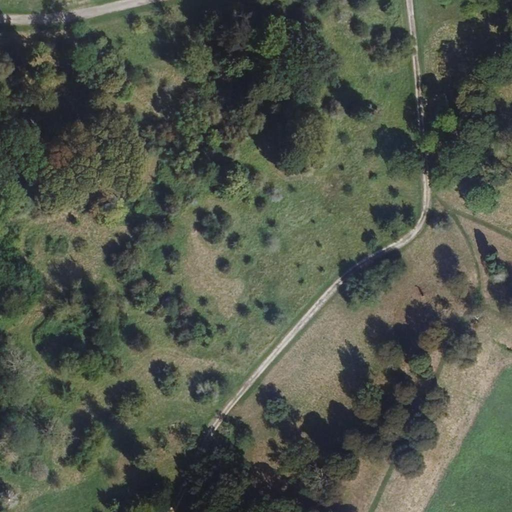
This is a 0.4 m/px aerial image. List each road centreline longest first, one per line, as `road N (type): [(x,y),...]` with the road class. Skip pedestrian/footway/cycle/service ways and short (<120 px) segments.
road 1 (track): [(176,511),(211,435),(339,295),(409,250),(425,218),(430,178),(415,115),(407,0)]
road 2 (track): [(365,511),(477,292)]
